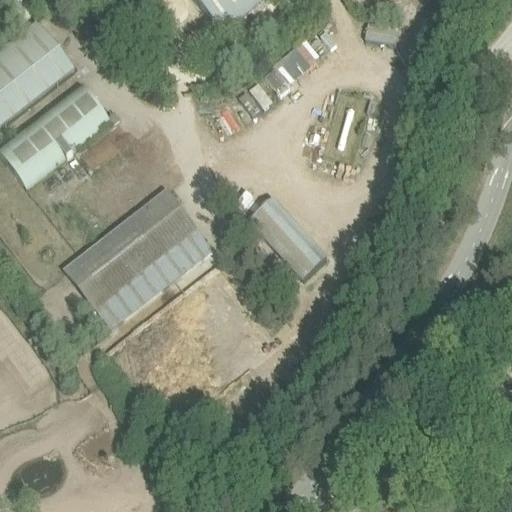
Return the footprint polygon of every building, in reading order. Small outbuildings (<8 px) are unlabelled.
[(159,0),(162,3),(166,0),(193,0),(222,34),(226,38),(232,33),(271,0),(159,0)] [(396,50),(400,28),(386,25),(370,21),(369,25),(366,44),(396,50)] [(0,133),(74,75),(34,24),(30,27),(28,29),(0,51),(0,133)] [(81,85),(0,148),(0,155),(8,166),(27,190),(110,125),(81,85)] [(115,116),(109,121),(114,128),(120,124),(115,116)] [(81,260),(63,273),(91,308),(95,314),(111,333),(175,284),(213,255),(197,234),(199,233),(167,192),(81,260)] [(250,221),(303,282),(327,260),(274,200),(250,221)]
